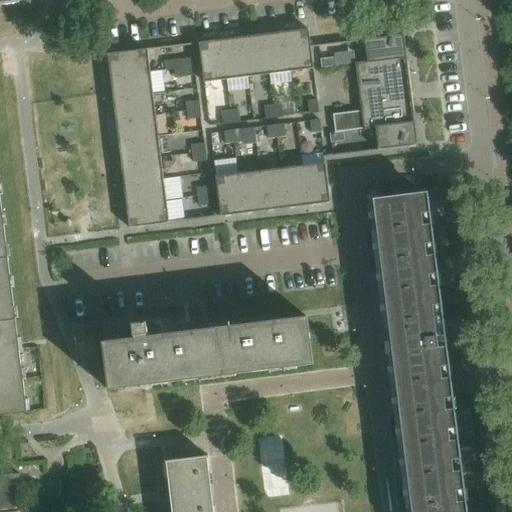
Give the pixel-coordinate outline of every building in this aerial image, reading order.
[(292,72),(314,69),(311,46),(309,30),(287,33),(292,72)] [(287,33),(265,35),(270,75),(292,72),(287,33)] [(248,78),(270,75),(265,35),(243,38),(248,78)] [(404,35),(365,40),(368,62),(407,57),(404,35)] [(248,78),(243,38),(221,41),(226,80),(248,78)] [(204,83),(226,80),(221,41),(199,43),(204,83)] [(108,55),(111,76),(151,71),(148,50),(108,55)] [(415,124),(415,120),(407,57),(368,62),(356,64),(361,110),(363,127),(364,130),(376,129),(415,124)] [(195,67),(194,58),(182,60),(183,68),(195,67)] [(336,67),(335,58),(321,59),(322,69),(336,67)] [(183,68),(184,77),(196,76),(195,67),(183,68)] [(111,76),(114,98),(153,93),(151,71),(111,76)] [(156,115),(153,93),(114,98),(116,120),(156,115)] [(200,110),(199,101),(187,103),(188,111),(200,110)] [(309,114),(319,113),(318,101),(308,102),(309,114)] [(273,106),(275,119),(284,117),(282,105),(273,106)] [(265,108),(266,120),(275,119),(273,106),(265,108)] [(202,119),(200,110),(188,111),(189,120),(202,119)] [(334,113),(336,130),(363,127),(361,110),(334,113)] [(241,123),(239,111),(231,112),(232,124),(241,123)] [(231,112),(222,113),(223,125),(232,124),(231,112)] [(159,137),(156,115),(116,120),(119,142),(159,137)] [(310,121),(312,134),(322,132),(320,120),(310,121)] [(376,129),(378,150),(379,151),(418,146),(415,124),(376,129)] [(285,125),(276,126),(278,138),(286,137),(285,125)] [(269,139),(278,138),(276,126),(267,127),(269,139)] [(242,130),(233,131),(235,143),(243,142),(242,130)] [(235,143),(233,131),(224,132),(226,144),(235,143)] [(344,132),(330,134),(331,143),(345,141),(344,132)] [(161,158),(159,137),(119,142),(122,163),(161,158)] [(192,145),(194,154),(206,153),(205,144),(192,145)] [(207,161),(206,153),(194,154),(195,163),(207,161)] [(122,163),(124,185),(164,180),(161,158),(122,163)] [(331,203),(326,164),(304,166),(309,206),(331,203)] [(282,169),(287,209),(309,206),(304,166),(282,169)] [(282,169),(260,172),(265,211),(287,209),(282,169)] [(243,214),(265,211),(260,172),(238,175),(243,214)] [(243,214),(238,175),(216,177),(221,217),(243,214)] [(180,177),(167,180),(171,198),(185,195),(180,177)] [(127,207),(167,202),(164,180),(124,185),(127,207)] [(210,187),(198,188),(199,197),(211,195),(210,187)] [(378,199),(417,511),(467,511),(428,193),(378,199)] [(0,415),(27,412),(0,195),(0,415)] [(200,206),(212,204),(211,195),(199,197),(200,206)] [(170,224),(167,202),(127,207),(130,229),(170,224)] [(103,347),(109,389),(313,365),(307,317),(306,317),(306,322),(165,340),(163,320),(132,324),(134,343),(103,347)] [(214,511),(212,497),(207,458),(208,458),(208,456),(166,462),(166,463),(167,463),(170,497),(172,511),(214,511)] [(0,511),(55,511),(55,507),(18,511),(16,497),(16,496),(23,495),(20,473),(0,475),(0,511)]
